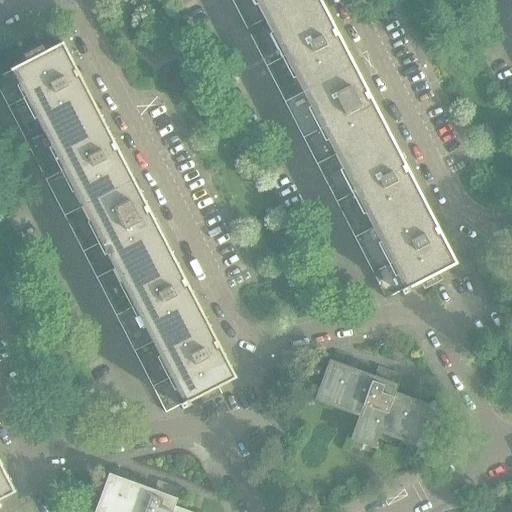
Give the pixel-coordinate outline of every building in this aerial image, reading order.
[(304,0),(231,0),(247,29),(304,0)] [(354,65),(342,40),(321,0),(304,0),(247,29),(284,101),(354,65)] [(97,107),(84,81),(64,43),(46,53),(43,47),(25,56),(28,62),(0,76),(0,91),(27,143),(97,107)] [(387,127),(374,103),(354,65),(284,101),(316,163),(387,127)] [(135,180),(121,154),(97,107),(27,143),(65,217),(135,180)] [(426,203),(412,176),(387,127),(316,163),(355,239),(426,203)] [(167,242),(154,216),(135,180),(65,217),(97,279),(167,242)] [(457,264),(444,238),(426,203),(355,239),(386,299),(402,291),(404,295),(412,291),(411,288),(421,283),(425,289),(442,280),(439,274),(457,264)] [(205,316),(191,290),(167,242),(97,279),(135,352),(205,316)] [(237,378),(223,351),(205,316),(135,352),(166,413),(182,404),(184,409),(192,405),(190,402),(201,397),(204,403),(222,393),(219,387),(237,378)] [(427,444),(438,414),(392,397),(394,393),(395,393),(396,391),(395,390),(399,380),(377,372),(373,382),(328,365),(317,395),(361,411),(353,434),(377,443),(383,428),(427,444)] [(0,500),(17,492),(3,465),(0,459),(0,508),(1,507),(0,504),(0,500)] [(174,511),(172,511),(174,507),(175,504),(178,494),(157,486),(153,495),(108,479),(97,509),(105,511),(174,511)]
